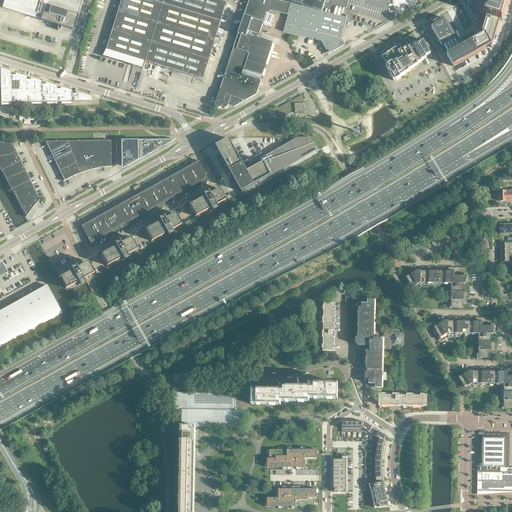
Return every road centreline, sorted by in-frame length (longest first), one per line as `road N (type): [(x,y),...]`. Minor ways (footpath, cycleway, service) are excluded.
road 1 (motorway): [(0,410),(459,150)]
road 2 (motorway): [(453,132),(0,389)]
road 3 (residential): [(212,500),(199,465),(217,443),(249,429),(250,384),(336,364),(359,405)]
road 4 (tertiary): [(233,119),(447,0)]
road 5 (tertiary): [(0,249),(193,140)]
road 6 (unclassified): [(193,140),(166,111),(0,59)]
road 7 (residential): [(359,405),(328,425),(328,511)]
